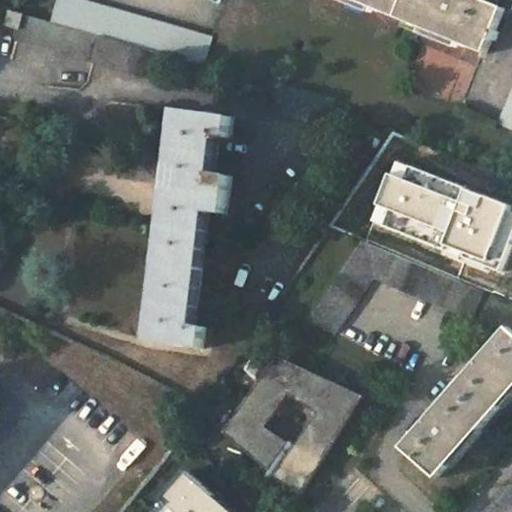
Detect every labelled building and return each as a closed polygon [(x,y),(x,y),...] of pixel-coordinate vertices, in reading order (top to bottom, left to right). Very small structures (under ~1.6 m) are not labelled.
[(61,0),(53,23),(205,65),(211,40),(70,0),(61,0)] [(350,0),(484,55),(504,10),(480,0),(350,0)] [(11,13),(6,30),(19,34),(16,42),(158,83),(166,57),(11,13)] [(269,86),(262,111),(329,130),(336,104),(269,86)] [(511,92),(497,127),(511,132),(511,92)] [(195,328),(212,214),(228,217),(232,179),(217,177),(222,140),(231,141),(234,119),(181,113),(149,344),(204,351),(206,330),(195,328)] [(511,204),(396,160),(371,222),(447,250),(450,241),(465,248),(462,255),(501,269),(511,240),(511,211),(507,210),(511,204)] [(480,293),(380,252),(363,245),(310,324),(337,336),(374,280),(470,320),(480,293)] [(439,479),(511,394),(511,333),(508,330),(405,450),(439,479)] [(230,436),(275,474),(294,446),(270,430),(293,397),(322,418),(281,479),(306,499),(366,400),(281,359),(230,436)] [(239,511),(190,469),(165,496),(173,504),(165,511),(156,511),(157,511),(156,511),(239,511)]
